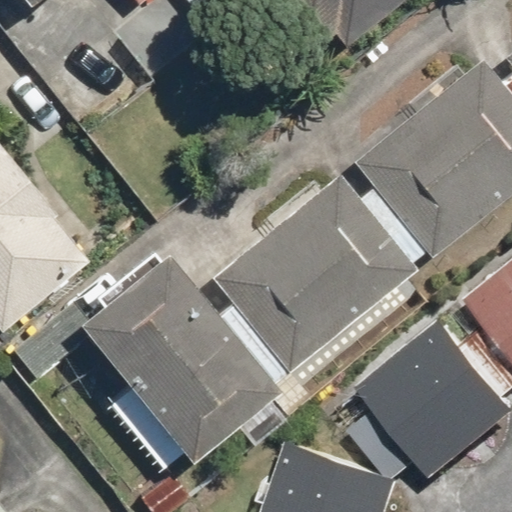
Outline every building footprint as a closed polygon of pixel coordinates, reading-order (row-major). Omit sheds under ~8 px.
[(264,0),(308,53),(337,29),(348,42),(399,0),(264,0)] [(511,89),(481,52),(354,156),(434,252),(511,188),(511,89)] [(0,324),(3,328),(92,257),(55,211),(59,208),(0,135),(0,324)] [(339,168),(212,270),(290,366),(417,264),(339,168)] [(73,297),(13,344),(35,372),(92,327),(192,451),(280,381),(169,242),(83,310),(73,297)] [(511,257),(471,291),(511,341),(511,257)] [(511,386),(447,309),(362,380),(439,472),(511,411),(511,386)] [(392,511),(407,471),(294,432),(265,511),(392,511)] [(13,511),(0,495),(0,511),(37,511),(34,508),(29,511),(13,511)]
